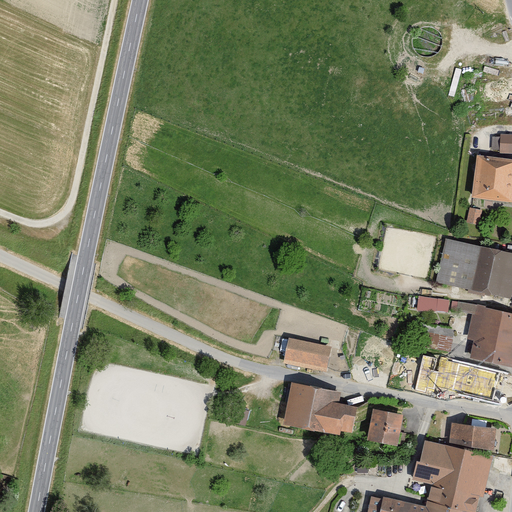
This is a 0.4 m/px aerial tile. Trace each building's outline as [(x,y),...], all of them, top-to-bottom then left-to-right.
[(511,154),(511,136),(501,136),(500,154),(511,154)] [(511,162),(477,159),(472,200),(511,205),(511,162)] [(466,224),(479,226),(482,211),(469,209),(466,224)] [(511,252),(449,237),(438,283),(511,301),(511,252)] [(451,300),(419,296),(417,309),(450,313),(451,300)] [(511,313),(477,304),(469,338),(476,340),(472,358),(511,367),(511,313)] [(452,348),(455,326),(428,323),(426,345),(452,348)] [(334,347),(292,337),(286,362),(328,372),(334,347)] [(511,372),(511,371),(424,352),(416,391),(433,394),(434,386),(505,402),(511,372)] [(322,393),(293,388),(287,422),(357,435),(362,407),(321,400),(322,393)] [(408,413),(377,408),(372,439),(403,444),(408,413)] [(501,428),(453,422),(452,444),(494,455),(501,428)] [(481,509),(494,455),(452,444),(427,438),(417,478),(437,483),(434,500),(481,509)] [(480,511),(481,509),(434,500),(431,511),(430,511),(375,500),(372,511),(480,511)]
